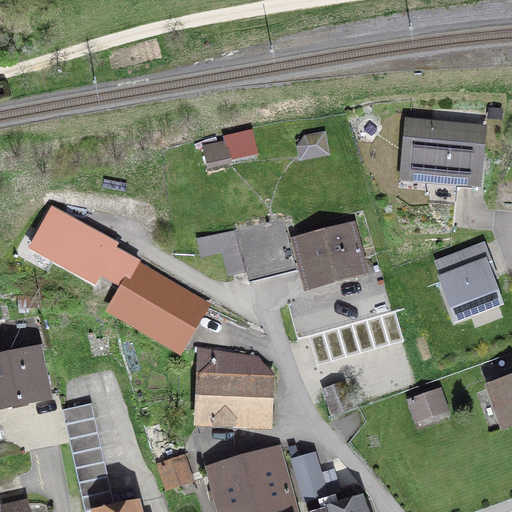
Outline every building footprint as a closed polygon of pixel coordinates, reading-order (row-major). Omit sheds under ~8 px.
[(456,181),(456,186),(475,188),(481,131),(409,124),(406,153),(422,155),(420,177),(456,181)] [(208,164),(228,160),(225,145),(205,150),(208,164)] [(93,281),(113,245),(58,215),(53,224),(46,220),(31,247),(93,281)] [(197,238),(201,256),(240,246),(249,281),(296,269),(283,218),(197,238)] [(350,229),(297,242),(308,284),(361,270),(350,229)] [(497,301),(483,265),(462,273),(455,256),(437,263),(457,316),(497,301)] [(110,309),(179,350),(205,307),(136,266),(110,309)] [(229,354),(201,349),(198,422),(268,425),(268,421),(274,422),(274,413),(269,412),(270,374),(228,373),(229,354)] [(0,405),(49,396),(47,395),(38,351),(0,358),(0,405)] [(511,423),(511,375),(511,371),(502,374),(505,382),(491,387),(504,426),(511,423)] [(342,384),(324,390),(333,415),(350,408),(342,384)] [(438,390),(410,400),(416,419),(445,409),(438,390)] [(84,511),(87,511),(114,506),(91,404),(62,410),(84,511)] [(302,458),(298,445),(289,447),(305,501),(326,495),(313,455),(302,458)] [(167,489),(190,481),(182,457),(159,465),(167,489)] [(219,511),(294,511),(282,464),(257,471),(253,457),(219,467),(218,464),(213,465),(214,468),(208,470),(219,511)] [(365,511),(360,498),(337,506),(334,497),(319,502),(322,510),(317,511),(365,511)] [(140,511),(137,502),(93,511),(140,511)]
